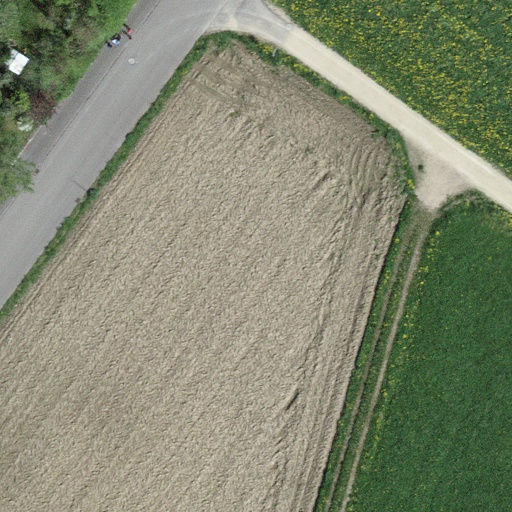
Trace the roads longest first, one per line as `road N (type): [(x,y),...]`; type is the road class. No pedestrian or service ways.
road 1 (track): [(333,511),(436,150)]
road 2 (track): [(511,204),(228,0)]
road 3 (residential): [(0,265),(196,0)]
